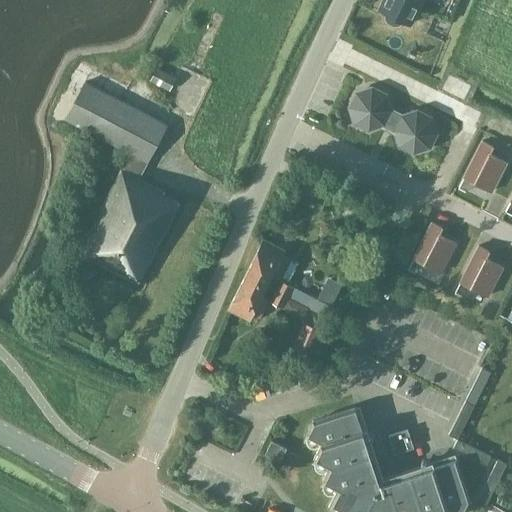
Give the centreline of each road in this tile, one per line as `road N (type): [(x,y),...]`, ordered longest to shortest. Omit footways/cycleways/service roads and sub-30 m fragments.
road 1 (unclassified): [(126,503),(346,0)]
road 2 (tertiary): [(126,503),(0,436)]
